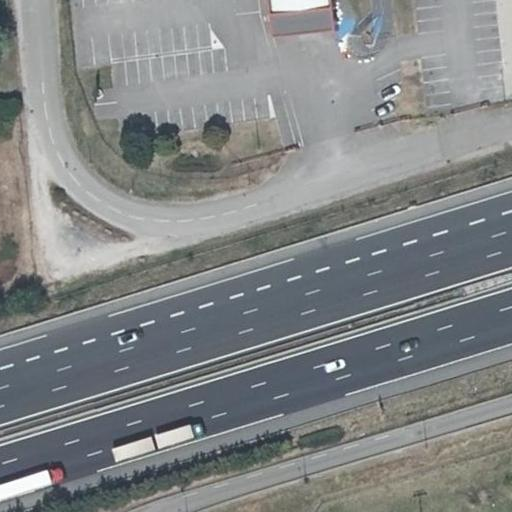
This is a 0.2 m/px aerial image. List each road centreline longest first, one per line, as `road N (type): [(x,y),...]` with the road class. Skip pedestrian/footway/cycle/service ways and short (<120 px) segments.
road 1 (unclassified): [(37,0),(62,165),(144,219),(203,219),(511,123)]
road 2 (motorway): [(0,470),(511,312)]
road 3 (motorway): [(511,239),(0,395)]
road 4 (unclassified): [(511,404),(162,511)]
road 5 (unknown): [(245,81),(234,26),(208,10),(82,26)]
